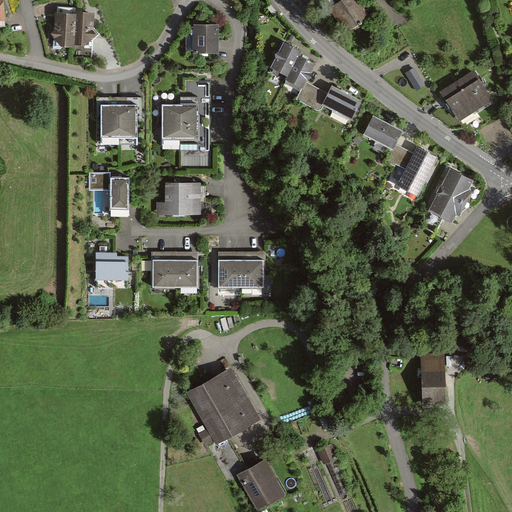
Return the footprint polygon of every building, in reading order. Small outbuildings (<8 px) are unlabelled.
[(346,30),(367,17),(355,0),(344,0),(332,8),(346,30)] [(75,14),(58,13),(56,44),(73,45),(75,14)] [(92,15),(75,14),(73,45),(89,47),(92,15)] [(217,26),(194,26),(194,51),(217,51),(217,26)] [(272,64),(287,73),(299,54),(301,50),(286,41),(272,64)] [(315,64),(299,54),(287,73),(285,77),(301,87),(315,64)] [(425,84),(414,66),(405,71),(416,89),(425,84)] [(473,73),(458,83),(475,108),(490,99),(473,73)] [(458,83),(443,92),(460,118),(475,108),(458,83)] [(358,102),(332,89),(324,103),(350,116),(358,102)] [(118,105),(101,106),(101,137),(119,137),(118,105)] [(135,105),(118,105),(119,137),(136,137),(135,105)] [(196,106),(163,106),(163,138),(196,138),(196,106)] [(400,131),(374,118),(365,134),(392,147),(400,131)] [(438,155),(417,144),(397,184),(417,194),(438,155)] [(471,181),(451,171),(431,210),(451,220),(455,212),(458,214),(470,191),(466,190),(471,181)] [(128,177),(110,177),(110,210),(129,209),(128,177)] [(200,182),(165,183),(165,202),(157,203),(158,215),(200,214),(200,182)] [(175,260),(153,260),(153,286),(175,286),(175,260)] [(197,260),(175,260),(175,286),(197,286),(197,260)] [(241,260),(219,260),(219,287),(241,287),(241,260)] [(263,261),(241,260),(241,287),(263,287),(263,261)] [(127,262),(96,262),(96,281),(127,281),(127,262)] [(143,271),(153,271),(152,262),(143,263),(143,271)] [(445,402),(443,351),(420,352),(422,402),(445,402)] [(259,418),(229,366),(185,391),(215,443),(259,418)] [(323,465),(337,460),(332,445),(318,450),(323,465)] [(283,495),(265,462),(240,475),(258,509),(283,495)]
